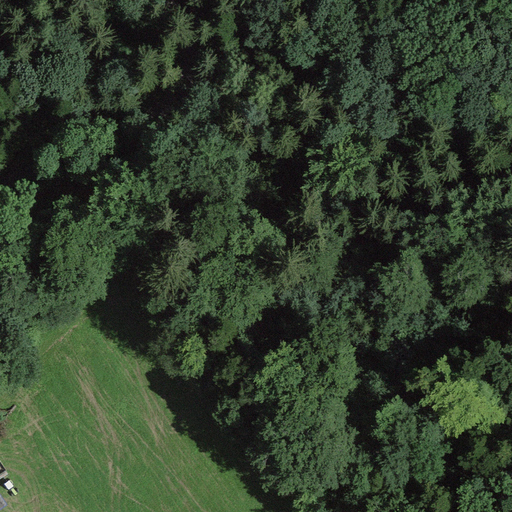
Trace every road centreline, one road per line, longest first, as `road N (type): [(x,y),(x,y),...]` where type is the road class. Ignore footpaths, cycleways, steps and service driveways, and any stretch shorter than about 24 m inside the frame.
road 1 (track): [(249,0),(511,220)]
road 2 (track): [(168,0),(193,38),(161,134),(0,191)]
